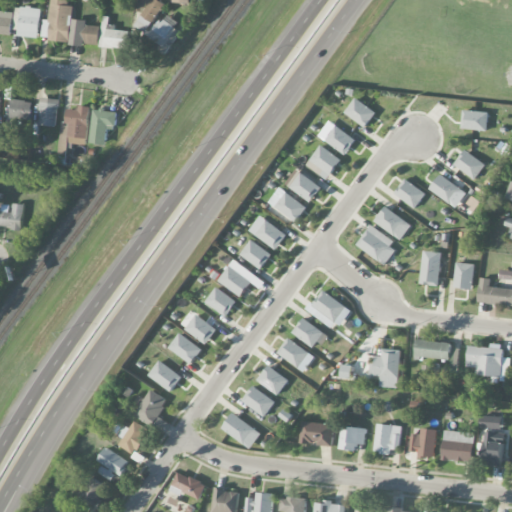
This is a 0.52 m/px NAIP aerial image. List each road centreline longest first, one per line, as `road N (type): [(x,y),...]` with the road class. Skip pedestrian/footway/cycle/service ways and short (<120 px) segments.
road 1 (motorway): [(320,0),(63,352),(0,454)]
road 2 (motorway): [(105,350),(358,0)]
road 3 (residential): [(417,134),(387,151),(184,434)]
road 4 (residential): [(184,434),(212,455),(259,468),(511,494)]
road 5 (residential): [(511,328),(401,312),(317,248)]
road 6 (motorway): [(0,511),(105,350)]
road 7 (motorway): [(12,511),(105,350)]
road 8 (residential): [(121,81),(0,66)]
